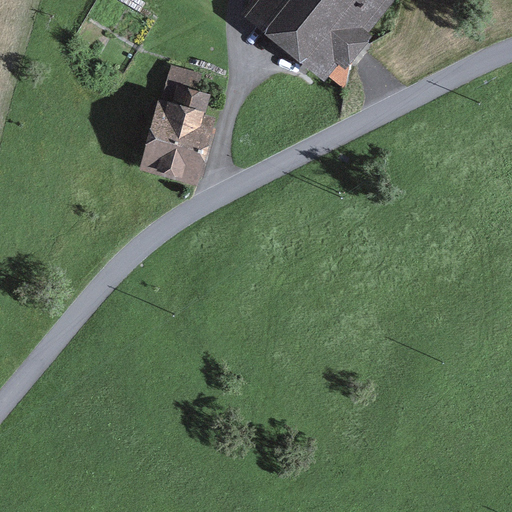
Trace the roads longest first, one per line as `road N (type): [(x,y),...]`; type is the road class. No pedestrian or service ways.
road 1 (unclassified): [(0,406),(110,274),(162,230),(511,50)]
road 2 (track): [(240,0),(233,23),(237,77),(215,198)]
